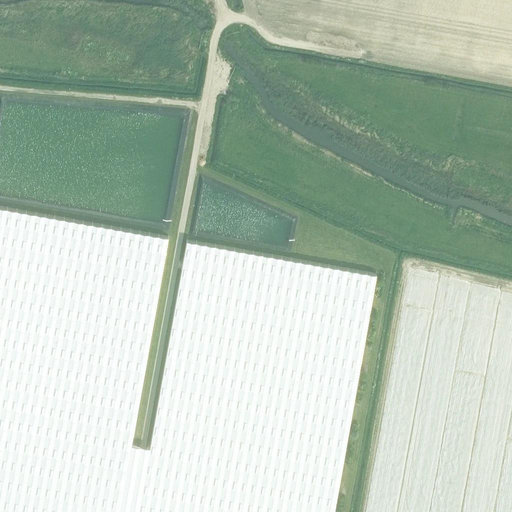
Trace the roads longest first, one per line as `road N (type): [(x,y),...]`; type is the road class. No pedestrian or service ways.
road 1 (track): [(131,511),(220,0)]
road 2 (track): [(363,56),(277,41),(223,15)]
